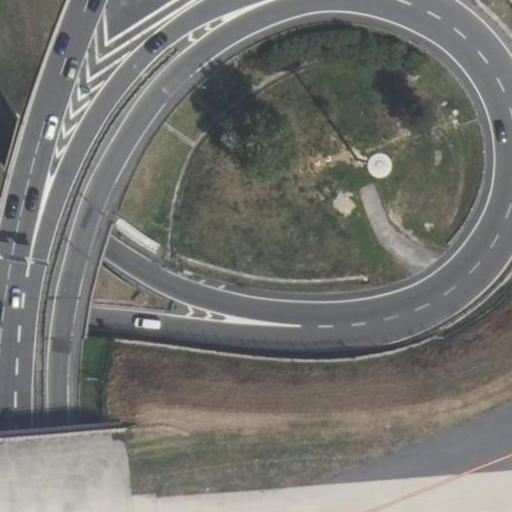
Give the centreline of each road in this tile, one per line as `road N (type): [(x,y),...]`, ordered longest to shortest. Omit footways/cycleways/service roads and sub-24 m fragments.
road 1 (unclassified): [(64,511),(54,415),(57,302),(83,204),(130,122),(190,54),(265,0)]
road 2 (secondary): [(0,389),(34,241),(91,108),(139,52),(222,0)]
road 3 (secondary): [(313,334),(243,323),(175,299),(109,257),(64,222),(0,134)]
road 4 (secondary): [(0,318),(4,243),(50,81),(84,0)]
road 5 (secondary): [(313,334),(192,337),(0,320)]
road 6 (secondary): [(511,219),(473,287),(434,314),(379,333),(313,334)]
road 7 (secondary): [(401,0),(441,16),(496,71),(511,110)]
